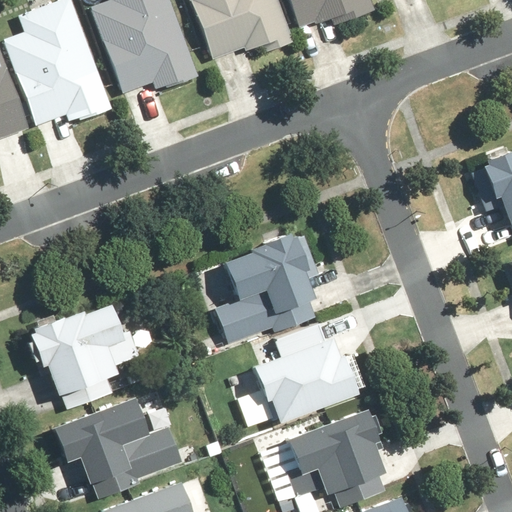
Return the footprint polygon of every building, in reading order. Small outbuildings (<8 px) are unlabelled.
[(10,32),(41,118),(74,106),(78,116),(119,101),(82,0),(45,0),(26,7),(32,24),(10,32)] [(94,0),(127,88),(160,75),(164,85),(205,70),(178,0),(94,0)] [(198,0),(217,53),(251,41),(252,45),(269,39),(271,45),(301,35),(289,0),(198,0)] [(297,0),(306,22),(331,13),(334,21),(383,2),(381,0),(297,0)] [(0,139),(4,138),(2,132),(36,120),(0,18),(0,139)] [(510,186),(511,192),(511,141),(495,147),(497,153),(477,160),(488,193),(510,186)] [(318,265),(326,262),(312,225),(305,228),(302,220),(272,231),(274,237),(229,254),(243,293),(216,303),(228,336),(280,317),(283,325),(325,310),(319,292),(327,289),(318,265)] [(510,300),(511,299),(511,260),(497,267),(510,300)] [(147,346),(126,291),(95,302),(94,300),(39,320),(69,401),(121,381),(115,366),(130,360),(127,353),(147,346)] [(290,345),(262,355),(274,388),(280,386),(290,411),(376,379),(354,320),(330,329),(324,314),(284,329),(290,345)] [(144,466),(188,449),(177,417),(132,434),(131,431),(157,422),(145,386),(65,413),(77,449),(90,445),(103,481),(107,487),(147,472),(144,466)] [(376,397),(294,430),(307,464),(322,458),(339,499),(384,481),(378,465),(389,460),(382,441),(392,437),(376,397)] [(188,511),(204,506),(190,468),(113,497),(118,511),(188,511)] [(412,511),(402,486),(337,511),(412,511)]
